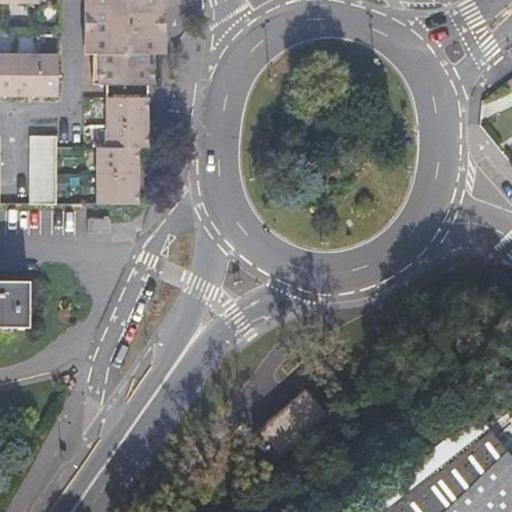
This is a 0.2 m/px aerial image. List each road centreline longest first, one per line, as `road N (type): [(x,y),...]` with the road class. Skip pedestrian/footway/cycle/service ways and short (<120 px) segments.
road 1 (tertiary): [(223,209),(202,287),(49,511)]
road 2 (tertiary): [(90,511),(229,321),(315,273)]
road 3 (tertiary): [(315,273),(379,264),(413,237),(434,199)]
road 4 (tertiary): [(229,71),(213,125),(223,209)]
road 5 (tertiary): [(341,18),(281,28),(229,71)]
